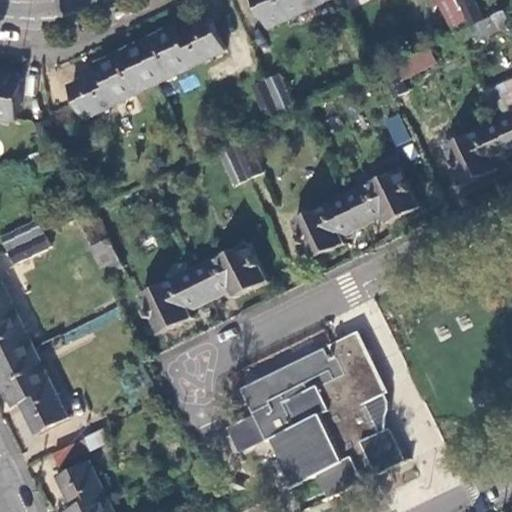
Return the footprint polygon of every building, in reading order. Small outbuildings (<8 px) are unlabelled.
[(258,0),(271,26),(324,0),(258,0)] [(475,0),(459,0),(470,22),(483,16),(475,0)] [(472,22),(478,36),(507,25),(502,11),(472,22)] [(177,26),(139,44),(157,83),(227,48),(212,17),(180,32),(177,26)] [(87,117),(156,84),(157,83),(139,44),(99,64),(103,71),(72,86),(87,117)] [(429,44),(396,60),(402,73),(435,57),(429,44)] [(393,60),(380,67),(394,94),(406,87),(393,60)] [(285,113),(298,107),(281,69),(267,76),(284,111),(285,113)] [(0,116),(17,119),(23,76),(0,72),(0,116)] [(267,76),(254,82),(271,117),(284,111),(267,76)] [(511,77),(494,84),(503,108),(511,104),(511,77)] [(57,108),(65,131),(75,128),(67,105),(57,108)] [(511,114),(502,119),(511,139),(511,114)] [(387,121),(399,145),(412,139),(400,115),(387,121)] [(511,139),(502,119),(501,120),(447,146),(466,185),(500,168),(496,161),(511,153),(511,139)] [(51,120),(37,124),(46,153),(60,149),(51,120)] [(245,134),(232,140),(249,176),(262,170),(245,134)] [(246,177),(229,141),(217,146),(235,183),(246,177)] [(349,193),(364,225),(385,215),(388,221),(421,205),(402,167),(349,193)] [(349,193),(348,193),(295,220),(313,258),(346,242),(343,236),(364,225),(349,193)] [(101,241),(86,211),(77,215),(92,245),(101,241)] [(37,218),(2,236),(8,248),(43,230),(37,218)] [(44,232),(8,249),(15,262),(50,245),(44,232)] [(101,241),(92,245),(106,274),(124,265),(110,236),(101,241)] [(251,241),(198,267),(213,299),(234,289),(238,296),(270,281),(251,241)] [(213,299),(198,267),(143,294),(162,333),(194,317),(191,310),(213,299)] [(0,365),(36,347),(1,278),(0,278),(0,365)] [(269,440),(274,437),(277,441),(298,485),(322,473),(324,478),(333,497),(368,480),(366,477),(378,471),(380,474),(406,462),(389,429),(388,429),(388,417),(391,401),(387,393),(388,393),(359,334),(335,346),(340,356),(333,360),(327,347),(243,388),(256,415),(268,438),(269,440)] [(70,416),(36,347),(0,365),(0,372),(16,405),(23,401),(38,431),(70,416)] [(268,438),(256,415),(231,427),(243,451),(268,438)] [(89,451),(106,444),(101,429),(83,436),(89,451)] [(45,451),(48,469),(88,461),(84,443),(45,451)] [(68,511),(115,511),(91,461),(60,476),(75,507),(68,510),(68,511)] [(196,498),(203,511),(220,511),(210,491),(196,498)]
